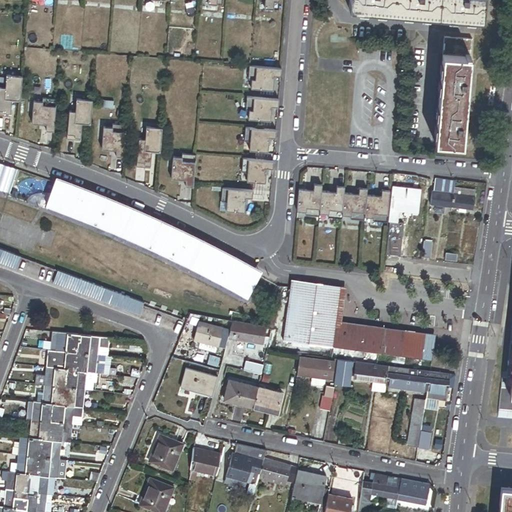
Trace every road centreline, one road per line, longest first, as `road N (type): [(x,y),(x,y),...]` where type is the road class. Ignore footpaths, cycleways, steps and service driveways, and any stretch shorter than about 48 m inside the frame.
road 1 (residential): [(0,146),(148,199),(258,255),(280,218),(285,154)]
road 2 (residential): [(97,511),(166,338),(29,288)]
road 3 (residential): [(460,478),(207,427)]
road 4 (tertiary): [(497,225),(463,456)]
road 5 (residential): [(505,172),(285,154)]
road 6 (residential): [(285,154),(297,0)]
